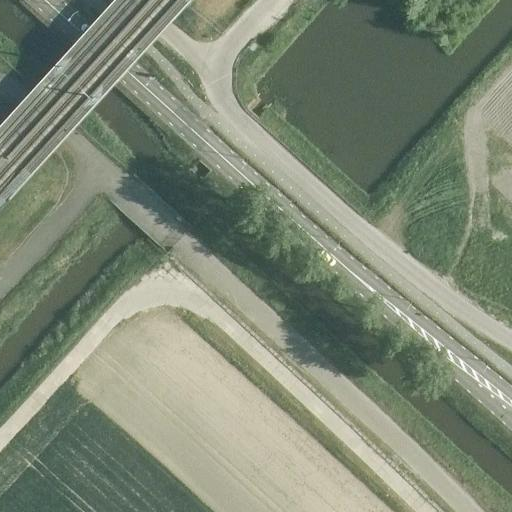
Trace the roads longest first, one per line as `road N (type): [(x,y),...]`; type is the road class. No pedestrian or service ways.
road 1 (secondary): [(503,407),(47,0)]
road 2 (track): [(0,437),(129,305),(173,291),(224,319),(427,511)]
road 3 (unclassified): [(511,340),(476,323),(219,105),(211,66),(130,0)]
